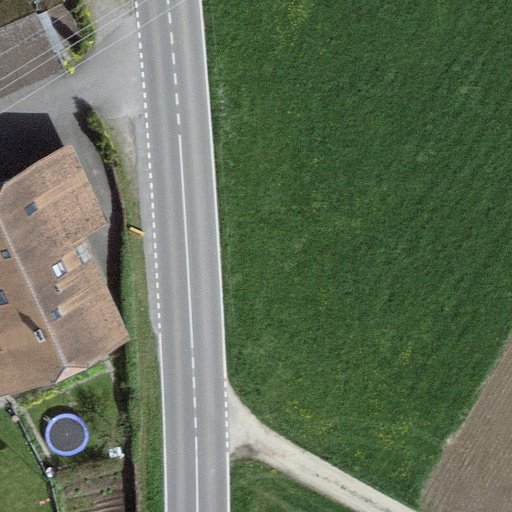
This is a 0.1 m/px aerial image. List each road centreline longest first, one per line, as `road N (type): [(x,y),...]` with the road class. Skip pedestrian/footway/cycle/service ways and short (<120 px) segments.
road 1 (primary): [(176,0),(196,511)]
road 2 (track): [(371,511),(198,421)]
